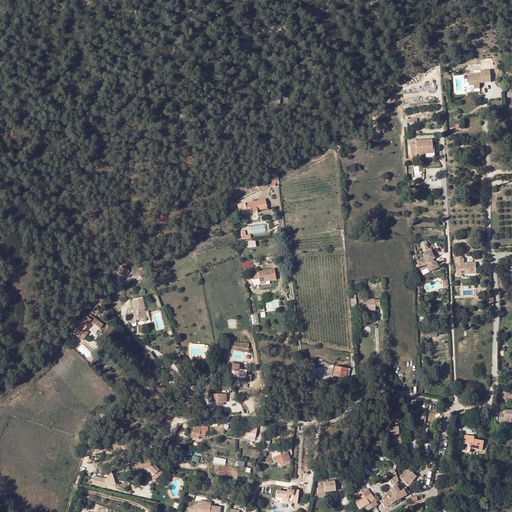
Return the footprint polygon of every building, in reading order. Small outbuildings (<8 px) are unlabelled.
[(479,74),(467,75),(468,86),(473,86),(478,85),(478,82),(489,81),(488,69),(479,70),(479,74)] [(416,145),(411,145),(411,159),(433,157),(432,140),(415,141),(416,145)] [(245,203),(246,210),(250,210),(250,212),(257,211),(266,209),(264,199),(245,203)] [(251,234),(247,235),(246,230),(242,231),(243,239),(252,237),(251,234)] [(426,266),(427,269),(428,271),(432,269),(433,271),(439,267),(436,262),(434,262),(432,262),(431,261),(433,260),(434,259),(433,255),(430,251),(423,255),(424,258),(416,262),(420,269),(426,266)] [(464,259),(456,259),(456,264),(456,272),(461,272),(461,275),(476,274),(476,263),(464,264),(464,259)] [(241,262),(242,269),(255,267),(254,260),(241,262)] [(126,278),(131,271),(123,266),(119,273),(126,278)] [(258,276),(259,283),(266,282),(276,280),(274,269),(252,273),(253,279),(257,279),(256,276),(258,276)] [(143,308),(144,308),(142,298),(133,300),(135,308),(132,308),(133,314),(129,315),(131,324),(135,322),(135,320),(145,317),(143,308)] [(362,300),(362,311),(374,311),(373,300),(362,300)] [(83,330),(87,326),(85,325),(88,322),(93,317),(88,313),(87,314),(82,320),(80,323),(76,328),(77,329),(74,333),(80,337),(83,333),(82,332),(83,330)] [(83,333),(80,337),(83,339),(86,336),(91,330),(90,329),(88,328),(87,326),(83,330),(82,332),(83,333)] [(306,363),(309,378),(317,379),(318,379),(314,361),(309,362),(306,363)] [(232,363),(231,376),(233,376),(238,377),(238,381),(250,382),(251,375),(246,375),(246,371),(238,370),(239,364),(232,363)] [(335,366),(333,375),(345,378),(347,368),(335,366)] [(209,394),(209,402),(216,402),(223,402),(226,402),(226,394),(209,394)] [(247,423),(244,435),(249,436),(254,438),(257,425),(247,423)] [(391,435),(391,439),(392,439),(392,444),(401,444),(401,437),(399,437),(399,434),(399,426),(394,426),(394,425),(389,424),(389,434),(390,434),(394,434),(394,435),(391,435)] [(194,425),(192,431),(200,433),(201,427),(194,425)] [(465,435),(463,451),(470,452),(470,448),(482,450),(483,445),(483,441),(473,440),(474,437),(465,435)] [(278,465),(288,461),(284,452),(281,454),(274,457),(273,458),(274,462),(277,461),(278,465)] [(132,463),(134,471),(143,469),(143,470),(141,471),(141,473),(146,472),(151,477),(159,469),(151,461),(149,462),(148,459),(132,463)] [(411,472),(415,475),(416,473),(419,470),(416,467),(415,468),(412,471),(411,472)] [(406,471),(400,478),(404,482),(409,486),(411,483),(416,477),(415,475),(411,472),(408,469),(406,471)] [(96,489),(117,483),(115,473),(93,479),(96,489)] [(336,481),(326,481),(326,490),(336,490),(336,481)] [(386,493),(389,498),(394,495),(397,501),(404,496),(410,493),(405,487),(402,490),(399,485),(393,488),(389,491),(386,493)] [(278,490),(277,501),(288,502),(288,503),(293,504),(293,502),(298,503),(299,489),(294,489),(292,489),(292,487),(288,486),(288,491),(278,490)] [(368,489),(362,493),(365,498),(371,494),(368,489)] [(382,503),(385,508),(397,501),(394,495),(389,498),(383,501),(384,502),(382,503)] [(357,503),(360,509),(365,507),(370,504),(370,503),(367,499),(365,498),(364,499),(363,500),(357,503)] [(204,502),(198,501),(198,507),(193,507),(188,509),(188,511),(219,511),(220,507),(212,506),(212,509),(203,508),(204,502)]
